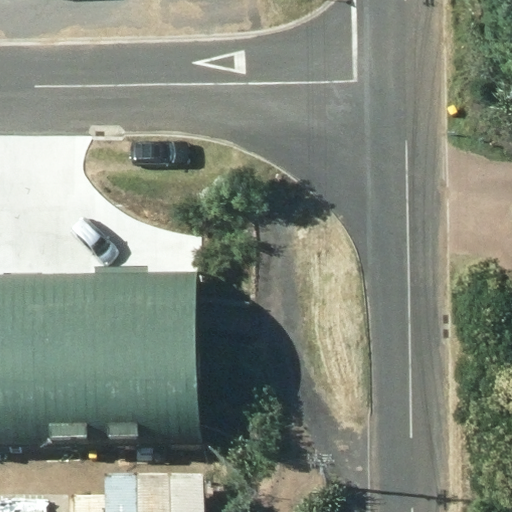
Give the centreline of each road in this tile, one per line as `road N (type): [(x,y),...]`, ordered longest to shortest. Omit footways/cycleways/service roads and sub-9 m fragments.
road 1 (unclassified): [(403,83),(408,511)]
road 2 (unclassified): [(403,83),(0,87)]
